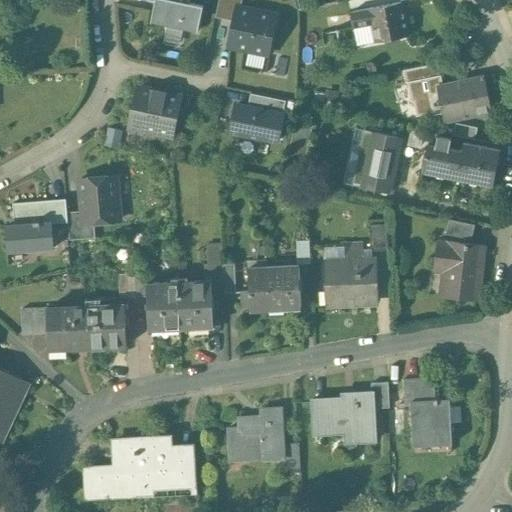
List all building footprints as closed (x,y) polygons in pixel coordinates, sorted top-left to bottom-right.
[(190,0),(149,0),(155,1),(151,22),(198,32),(203,6),(189,3),(190,0)] [(242,0),(218,0),(215,17),(234,21),(237,7),(241,8),(242,0)] [(402,2),(351,12),(355,33),(361,31),(362,38),(371,37),(370,37),(370,39),(370,40),(371,42),(372,43),(373,43),(374,43),(375,42),(376,41),(408,35),(402,2)] [(241,8),(237,7),(234,21),(229,46),(268,54),(276,15),(241,8)] [(484,75),(437,85),(445,122),(492,112),(484,75)] [(180,97),(137,88),(129,126),(173,135),(180,97)] [(286,101),(251,93),(248,107),(283,115),(286,101)] [(248,107),(236,105),(230,132),(277,142),(283,115),(248,107)] [(400,137),(374,132),(374,133),(365,131),(353,184),(362,186),(362,187),(389,193),(400,137)] [(451,140),(439,137),(437,146),(429,144),(423,172),(457,179),(463,151),(449,148),(451,140)] [(500,151),(464,143),(463,151),(457,179),(492,187),(500,151)] [(116,176),(80,179),(83,211),(84,223),(94,222),(120,220),(116,176)] [(50,202),(16,205),(16,204),(14,204),(15,226),(7,226),(10,252),(53,249),(51,223),(68,222),(67,213),(66,199),(50,201),(50,202)] [(83,211),(67,213),(68,222),(69,222),(70,240),(95,238),(94,222),(84,223),(83,211)] [(470,224),(450,219),(448,231),(468,235),(470,224)] [(386,224),(369,224),(371,250),(388,249),(386,224)] [(309,241),(297,241),(298,262),(310,261),(309,241)] [(483,248),(438,242),(436,261),(445,263),(441,296),(477,300),(483,248)] [(375,257),(345,258),(345,263),(325,264),(326,291),(332,291),(333,305),(327,306),(327,307),(367,305),(366,301),(378,300),(375,257)] [(235,263),(223,264),(223,271),(224,294),(236,293),(235,263)] [(300,266),(266,267),(268,310),(302,308),(300,266)] [(266,267),(249,268),(250,291),(241,292),(242,303),(251,303),(251,310),(268,310),(266,267)] [(223,271),(210,271),(211,281),(212,281),(212,294),(224,294),(223,271)] [(134,272),(118,273),(119,297),(136,297),(135,275),(134,272)] [(148,274),(135,275),(136,297),(147,297),(147,284),(148,283),(148,274)] [(211,281),(179,282),(181,329),(214,328),(212,294),(212,281),(211,281)] [(148,283),(147,284),(147,297),(149,331),(181,329),(179,282),(148,283)] [(125,305),(86,306),(88,346),(127,344),(125,305)] [(86,306),(48,308),(49,332),(49,348),(88,346),(86,306)] [(48,308),(34,309),(35,333),(49,332),(48,308)] [(34,309),(21,309),(22,333),(35,333),(34,309)] [(23,379),(0,367),(0,433),(6,436),(22,400),(15,396),(23,379)] [(433,378),(404,381),(406,405),(412,405),(415,439),(451,436),(449,406),(438,406),(437,399),(435,399),(433,378)] [(373,394),(354,395),(354,399),(313,401),(315,433),(317,433),(316,424),(346,422),(347,443),(376,441),(373,394)] [(262,419),(239,421),(239,428),(228,429),(230,454),(245,454),(245,461),(285,459),(282,408),(261,409),(262,419)] [(167,437),(119,439),(120,468),(88,470),(89,496),(139,493),(139,511),(152,511),(151,493),(193,491),(191,449),(167,450),(167,437)] [(300,463),(300,442),(287,442),(287,462),(300,463)]
